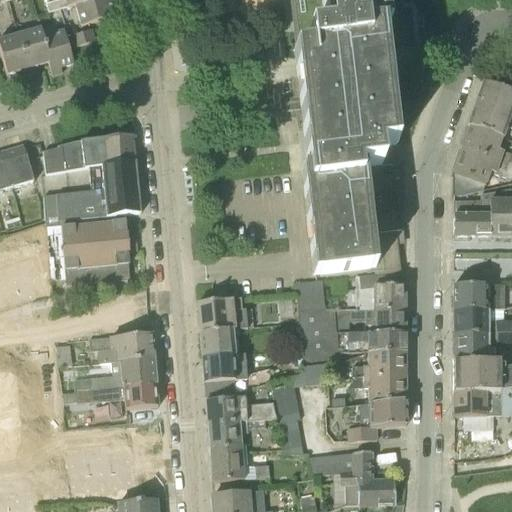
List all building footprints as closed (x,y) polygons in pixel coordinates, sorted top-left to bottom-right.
[(99,0),(64,0),(65,1),(45,6),(48,15),(75,7),(99,0)] [(99,0),(75,7),(81,28),(114,18),(111,5),(116,4),(115,0),(99,0)] [(322,0),(325,19),(304,20),(298,27),(298,35),(292,36),(294,54),(299,53),(301,71),(312,171),(302,172),(314,278),(374,271),(375,279),(400,276),(395,234),(399,234),(393,180),(371,182),(371,180),(367,180),(366,171),(370,171),(370,170),(374,169),(373,156),(389,154),(379,61),(376,32),(387,31),(384,2),(393,0),(392,0),(322,0)] [(18,37),(30,76),(39,74),(37,68),(48,65),(41,39),(43,39),(40,31),(18,37)] [(41,39),(48,65),(52,78),(62,76),(60,70),(73,66),(63,33),(43,39),(41,39)] [(76,50),(94,45),(91,33),(72,39),(76,50)] [(30,76),(18,37),(0,42),(0,55),(6,77),(20,73),(21,79),(30,76)] [(511,97),(481,86),(466,129),(501,141),(502,141),(504,137),(503,137),(507,128),(511,129),(511,97)] [(501,141),(466,129),(459,152),(511,169),(511,156),(497,152),(501,141)] [(87,175),(135,170),(132,139),(77,144),(57,150),(56,153),(42,155),(45,177),(87,175)] [(1,155),(11,191),(33,185),(23,149),(1,155)] [(511,177),(511,169),(459,152),(452,176),(452,198),(462,199),(483,195),(490,174),(511,181),(511,177)] [(391,167),(389,154),(373,156),(374,169),(391,167)] [(0,155),(0,194),(11,191),(1,155),(0,155)] [(45,231),(118,225),(117,219),(140,216),(135,170),(87,175),(89,196),(43,199),(45,231)] [(482,203),(481,221),(490,221),(490,240),(511,240),(511,190),(510,190),(482,196),(482,203)] [(481,221),(482,203),(453,203),(453,240),(490,240),(490,221),(481,221)] [(18,219),(4,224),(7,232),(21,228),(18,219)] [(45,231),(46,234),(47,255),(50,284),(65,282),(65,289),(90,287),(129,284),(128,268),(127,255),(137,255),(135,235),(126,236),(125,224),(118,225),(45,231)] [(0,273),(0,277),(10,308),(43,297),(32,263),(0,273)] [(0,310),(10,308),(0,277),(0,310)] [(299,317),(324,316),(321,284),(293,287),(293,298),(296,298),(299,315),(299,317)] [(355,313),(404,313),(404,289),(372,288),(372,302),(355,303),(355,313)] [(453,289),(453,314),(498,313),(503,312),(504,289),(453,289)] [(198,329),(199,336),(232,333),(234,332),(233,314),(241,313),(240,302),(196,306),(197,319),(196,322),(197,326),(198,329)] [(498,313),(453,314),(453,337),(511,336),(511,334),(511,333),(511,324),(511,323),(503,323),(503,312),(498,313)] [(348,336),(348,325),(348,313),(334,313),(334,316),(324,316),(299,317),(303,371),(315,370),(326,368),(338,367),(337,356),(367,355),(405,355),(404,336),(373,336),(348,336)] [(404,313),(355,313),(348,313),(348,325),(373,324),(373,336),(404,336),(404,313)] [(232,333),(199,336),(201,361),(234,358),(232,333)] [(511,336),(453,337),(453,361),(502,361),(502,349),(502,347),(511,347),(511,333),(511,334),(511,336)] [(98,366),(110,364),(152,361),(150,338),(88,343),(89,354),(97,353),(98,366)] [(57,370),(69,369),(67,351),(55,352),(57,370)] [(405,355),(367,355),(367,370),(351,371),(351,381),(352,381),(405,380),(405,355)] [(244,357),(234,358),(201,361),(204,400),(235,396),(234,383),(246,382),(244,357)] [(152,361),(110,364),(111,380),(73,383),(73,392),(74,394),(154,386),(152,361)] [(453,365),(453,395),(499,394),(511,392),(511,368),(511,378),(499,380),(499,364),(453,365)] [(327,387),(326,368),(315,370),(316,388),(327,387)] [(315,370),(303,371),(304,389),(316,388),(315,370)] [(352,381),(351,381),(351,392),(367,392),(367,407),(405,404),(405,380),(352,381)] [(154,386),(74,394),(76,404),(76,407),(97,405),(97,406),(120,404),(120,400),(123,400),(124,412),(156,409),(154,386)] [(295,391),(272,396),(274,406),(296,401),(295,391)] [(511,392),(499,394),(499,402),(511,401),(511,392)] [(499,394),(453,395),(453,420),(486,420),(486,418),(499,418),(499,402),(499,394)] [(204,400),(206,428),(246,424),(246,423),(255,422),(275,421),(272,406),(245,409),(245,400),(235,401),(235,396),(204,400)] [(296,401),(274,406),(276,416),(298,412),(296,401)] [(331,402),(331,410),(344,409),(344,401),(331,402)] [(405,404),(367,407),(359,408),(359,428),(347,431),(348,444),(377,442),(376,431),(405,429),(405,404)] [(298,412),(276,416),(278,426),(296,423),(300,422),(298,412)] [(264,421),(256,422),(257,431),(265,430),(264,421)] [(296,423),(278,426),(280,439),(298,434),(296,423)] [(246,424),(206,428),(208,451),(241,449),(240,437),(247,437),(246,424)] [(298,434),(280,439),(283,449),(301,446),(298,434)] [(301,446),(283,449),(284,456),(303,457),(301,446)] [(241,449),(208,451),(211,485),(244,482),(241,449)] [(130,486),(130,455),(100,456),(101,487),(130,486)] [(370,486),(368,455),(309,463),(312,481),(338,477),(339,488),(344,488),(345,511),(394,507),(393,485),(370,486)] [(101,487),(100,456),(72,456),(73,488),(101,487)] [(254,470),(255,482),(269,481),(268,469),(254,470)] [(264,511),(262,493),(247,495),(212,498),(213,511),(264,511)] [(301,511),(315,511),(313,497),(299,500),(301,511)] [(33,511),(31,498),(0,504),(0,511),(33,511)] [(158,511),(158,506),(156,506),(155,503),(117,506),(117,511),(158,511)]
